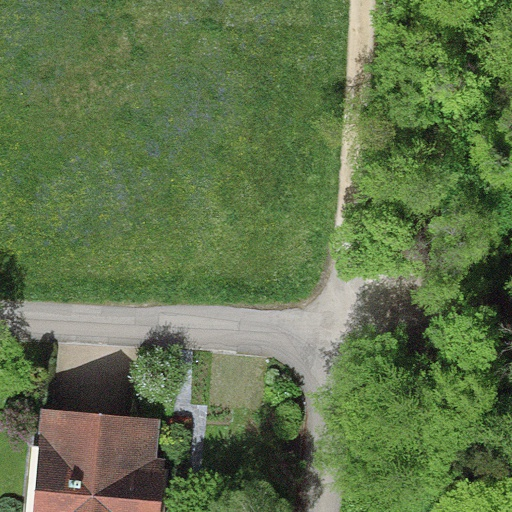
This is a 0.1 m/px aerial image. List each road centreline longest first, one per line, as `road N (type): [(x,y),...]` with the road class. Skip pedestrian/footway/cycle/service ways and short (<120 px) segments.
road 1 (residential): [(0,313),(343,329),(317,511)]
road 2 (track): [(343,329),(379,0)]
